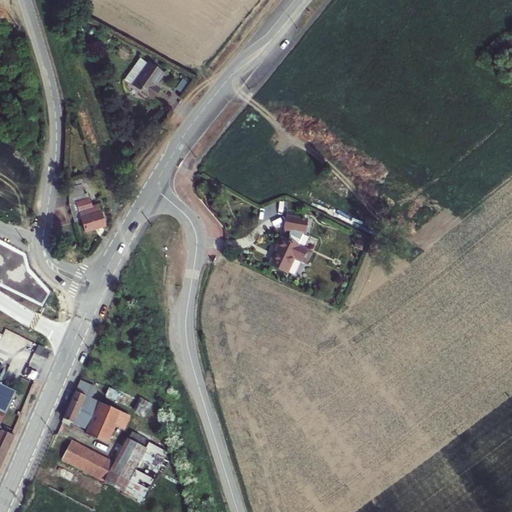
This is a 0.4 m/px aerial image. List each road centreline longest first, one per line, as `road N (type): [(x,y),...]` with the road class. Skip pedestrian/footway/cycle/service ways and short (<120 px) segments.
road 1 (unclassified): [(237,511),(187,349),(194,230),(152,187)]
road 2 (residential): [(24,0),(55,118),(44,257),(95,288)]
road 3 (residential): [(86,310),(0,511)]
road 4 (residential): [(223,84),(152,187)]
